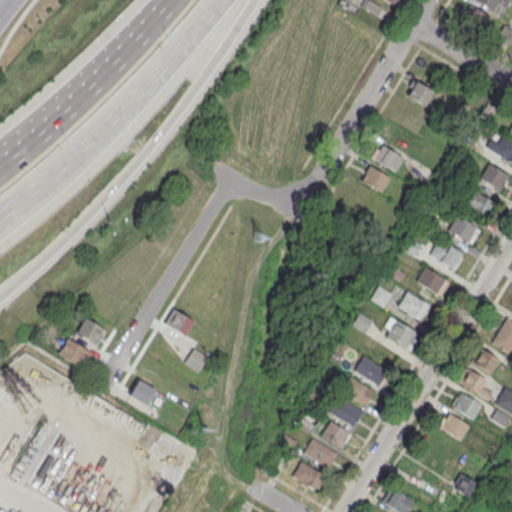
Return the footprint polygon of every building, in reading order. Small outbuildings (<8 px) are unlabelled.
[(480,31),(489,16),(469,5),(461,19),(480,31)] [(511,37),(511,31),(501,24),(492,38),(506,47),(511,37)] [(434,89),(414,80),(406,97),(426,106),(434,89)] [(485,149),(511,163),(511,143),(500,137),(496,145),(489,141),(485,149)] [(371,157),(392,172),(402,157),(381,143),(371,157)] [(508,176),(488,163),(478,179),(498,192),(508,176)] [(360,180),(380,192),(389,177),(369,165),(360,180)] [(492,202),(469,190),(461,205),(484,217),(492,202)] [(446,230),(470,245),(479,230),(455,214),(446,230)] [(397,247),(413,257),(421,245),(405,235),(397,247)] [(452,270),(462,254),(437,239),(427,255),(452,270)] [(414,284),(440,297),(448,281),(422,267),(414,284)] [(391,295),(377,286),(369,300),(383,309),(391,295)] [(429,305),(405,292),(395,309),(419,322),(429,305)] [(164,321),(182,333),(191,320),(172,308),(164,321)] [(364,333),(370,322),(358,314),(351,325),(364,333)] [(511,344),(511,320),(506,317),(490,341),(507,352),(511,344)] [(95,343),(77,332),(85,318),(103,329),(95,343)] [(408,350),(417,332),(389,319),(381,337),(408,350)] [(80,368),(58,354),(67,339),(89,353),(80,368)] [(498,359),(480,347),(471,362),(489,373),(498,359)] [(185,361),(195,348),(207,357),(197,370),(185,361)] [(352,372),(377,386),(386,370),(361,355),(352,372)] [(486,378),(466,370),(459,387),(488,398),(490,391),(482,388),(486,378)] [(342,391),(364,406),(373,392),(351,377),(342,391)] [(130,393),(137,379),(153,388),(145,402),(130,393)] [(495,402),(511,413),(511,412),(511,392),(504,388),(495,402)] [(450,406),(471,419),(481,405),(460,391),(450,406)] [(328,410),(350,427),(361,413),(339,397),(328,410)] [(296,425),(310,433),(320,416),(306,407),(296,425)] [(458,440),(468,426),(448,412),(438,427),(458,440)] [(318,434),(341,448),(350,433),(327,419),(318,434)] [(336,453),(311,437),(302,452),(326,468),(336,453)] [(291,476),(314,489),(322,473),(300,460),(291,476)] [(464,499),(475,482),(461,472),(449,489),(464,499)] [(382,504),(396,511),(406,511),(413,501),(391,489),(382,504)]
